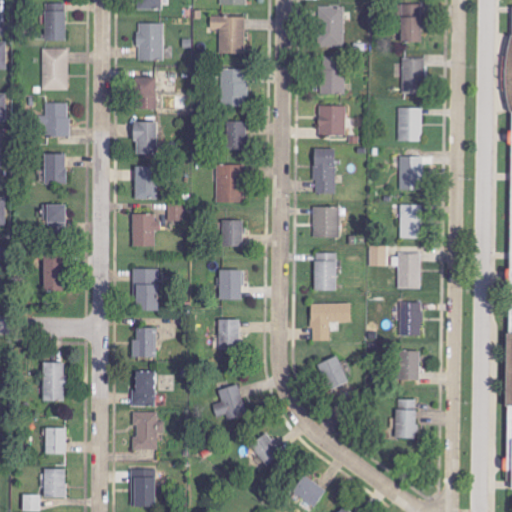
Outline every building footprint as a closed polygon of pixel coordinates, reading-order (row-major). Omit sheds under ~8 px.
[(163,0),(139,0),(139,9),(163,10),(163,0)] [(66,42),(67,4),(46,3),(46,41),(66,42)] [(400,5),(401,44),(422,43),(421,4),(400,5)] [(319,47),(345,48),(346,7),(320,6),(319,47)] [(246,53),(247,17),(212,16),(212,29),(221,29),(221,53),(246,53)] [(165,23),(139,23),(138,61),(164,61),(165,23)] [(44,91),(70,90),(70,48),(44,49),(44,91)] [(322,95),(346,95),(346,57),(323,56),(322,95)] [(403,92),(422,93),(422,79),(429,79),(429,60),(404,60),(403,92)] [(221,106),(246,107),(248,69),(223,69),(221,106)] [(157,78),(136,79),(136,110),(158,109),(157,78)] [(71,103),(47,103),(47,137),(71,138),(71,103)] [(347,137),(347,106),(320,106),(320,137),(347,137)] [(423,142),(424,108),(399,108),(399,141),(423,142)] [(248,149),(247,121),(227,122),(227,149),(248,149)] [(137,155),(157,155),(158,123),(133,122),(133,142),(137,143),(137,155)] [(336,194),(337,150),(315,149),(314,194),(336,194)] [(45,185),(67,184),(67,154),(45,155),(45,185)] [(401,190),(424,190),(424,157),(402,157),(401,190)] [(219,203),(244,202),(243,165),(218,166),(219,203)] [(157,200),(158,167),(136,167),(136,200),(157,200)] [(66,205),(47,205),(46,230),(66,231),(66,205)] [(422,239),(423,205),(402,205),(401,239),(422,239)] [(341,238),(341,208),(315,207),(314,237),(341,238)] [(134,247),(157,247),(157,231),(160,231),(159,214),(133,214),(134,247)] [(223,246),(243,247),(244,221),(224,220),(223,246)] [(370,266),(388,267),(388,246),(371,246),(370,266)] [(60,285),(58,252),(43,253),(45,286),(60,285)] [(315,291),(337,291),(338,253),(316,253),(315,291)] [(399,287),(421,288),(422,255),(400,254),(399,287)] [(160,270),(135,269),(134,312),(159,312),(160,270)] [(245,300),(244,271),(221,271),(221,300),(245,300)] [(312,342),(331,341),(331,323),(353,322),(352,303),(312,304),(312,342)] [(423,303),(401,303),(401,337),(423,337),(423,303)] [(240,349),(240,320),(220,320),(220,349),(240,349)] [(158,329),(136,329),(136,340),(133,340),(133,358),(158,358),(158,329)] [(420,381),(421,351),(401,351),(400,381),(420,381)] [(319,364),(330,391),(349,383),(338,356),(319,364)] [(65,363),(43,363),(43,402),(65,402),(65,363)] [(134,407),(157,407),(156,373),(134,373),(134,407)] [(219,392),(230,421),(249,414),(239,385),(219,392)] [(397,439),(418,440),(419,400),(398,399),(397,439)] [(159,412),(135,413),(136,437),(133,437),(133,450),(158,450),(158,434),(166,434),(165,421),(159,422),(159,412)] [(67,428),(46,428),(45,455),(67,455),(67,428)] [(251,446),(268,467),(284,454),(267,433),(251,446)] [(45,498),(66,498),(67,469),(45,469),(45,498)] [(156,508),(156,470),(133,470),(133,508),(156,508)] [(293,493),(315,507),(326,491),(305,476),(293,493)] [(23,511),(30,511),(41,511),(42,495),(24,495),(23,511)]
